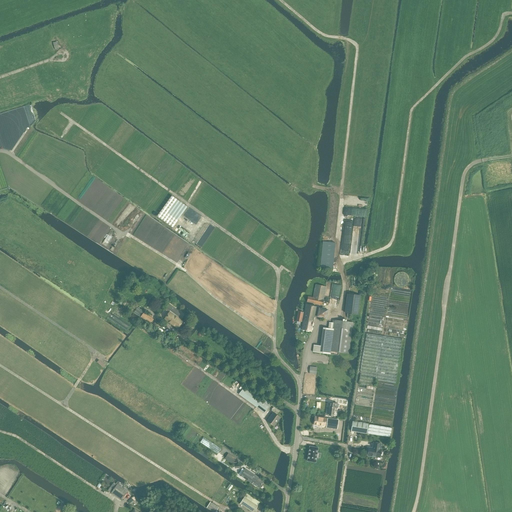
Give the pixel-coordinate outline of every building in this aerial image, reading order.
[(157,216),(173,227),(187,208),(187,207),(172,196),(163,208),(157,216)] [(320,267),(333,268),(335,243),(323,242),(320,267)] [(307,302),(322,305),(326,287),(316,284),(313,298),(308,297),(307,302)] [(345,313),(358,314),(360,296),(347,294),(345,313)] [(169,312),(164,319),(178,329),(183,321),(180,319),(181,318),(184,315),(169,304),(166,308),(165,309),(169,312)] [(301,330),(311,332),(316,306),(306,304),(303,320),(302,320),(303,312),(298,311),(296,321),(303,323),(301,330)] [(137,307),(133,312),(140,317),(140,318),(141,319),(139,321),(144,324),(145,322),(149,325),(154,319),(144,312),(137,307)] [(317,317),(326,319),(328,310),(319,308),(317,317)] [(331,351),(348,353),(352,323),(333,320),(332,323),(329,322),(328,328),(323,328),(320,346),(313,345),(312,352),(330,354),(331,351)] [(358,385),(373,387),(375,380),(395,383),(402,339),(367,333),(358,385)] [(243,387),(238,394),(264,413),(269,406),(270,404),(264,399),(262,401),(243,387)] [(328,415),(333,415),(334,407),(337,408),(338,403),(330,402),(328,415)] [(267,421),(274,426),(280,418),(273,413),(267,421)] [(315,416),(314,424),(325,426),(325,422),(326,418),(315,416)] [(326,418),(325,422),(327,423),(326,427),(337,429),(338,420),(326,418)] [(352,421),(350,431),(367,434),(390,437),(392,428),(369,424),(352,421)] [(200,443),(208,448),(217,454),(221,449),(204,437),(200,443)] [(381,450),(380,450),(381,444),(374,443),(373,449),(369,448),(367,456),(380,457),(381,454),(381,453),(381,450)] [(318,448),(309,446),(307,461),(315,462),(316,457),(320,458),(320,453),(317,453),(318,448)] [(224,459),(232,464),(236,458),(228,453),(224,459)] [(240,476),(250,482),(254,475),(245,469),(240,476)] [(254,475),(250,482),(259,488),(264,481),(254,475)] [(117,485),(111,493),(115,496),(121,500),(122,498),(126,494),(127,492),(126,491),(117,485)] [(244,497),(240,504),(251,511),(253,511),(257,506),(260,502),(246,494),(244,497)] [(206,508),(208,509),(212,511),(217,511),(220,508),(210,502),(208,506),(206,508)]
